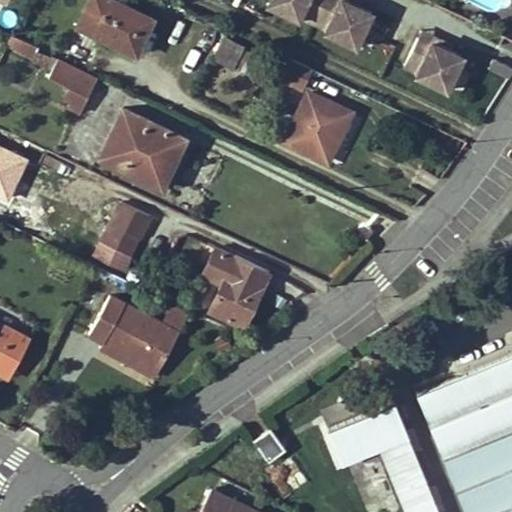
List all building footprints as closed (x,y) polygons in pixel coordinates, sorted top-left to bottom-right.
[(101,35),(134,51),(151,17),(116,0),(88,0),(77,22),(101,35)] [(270,0),(268,5),(298,20),(300,16),(313,23),(326,29),(325,32),(355,46),(370,13),(359,9),(350,5),(351,0),(350,0),(341,0),(340,2),(335,0),(270,0)] [(361,4),(351,0),(350,5),(359,9),(361,4)] [(98,41),(101,35),(77,22),(74,29),(98,41)] [(221,39),(224,34),(217,31),(215,35),(195,26),(190,36),(216,49),(221,39)] [(5,45),(23,54),(29,42),(11,33),(5,45)] [(415,37),(402,65),(416,71),(414,74),(446,89),(461,56),(447,50),(437,45),(439,40),(431,37),(428,44),(415,37)] [(254,77),(263,59),(221,39),(216,49),(213,57),(254,77)] [(450,45),(439,40),(437,45),(447,50),(450,45)] [(23,54),(45,63),(49,54),(38,49),(39,46),(29,42),(23,54)] [(57,58),(49,54),(45,63),(52,67),(57,58)] [(47,78),(68,89),(86,97),(96,76),(57,58),(52,67),(47,78)] [(328,147),(335,131),(338,132),(348,112),(319,98),(326,83),(302,71),(293,90),(304,96),(284,138),(314,153),(319,143),(328,147)] [(79,113),(86,97),(68,89),(61,105),(79,113)] [(184,136),(123,105),(99,155),(154,182),(169,152),(176,154),(184,136)] [(314,153),(326,159),(338,132),(335,131),(328,147),(319,143),(314,153)] [(176,154),(169,152),(154,182),(161,185),(176,154)] [(121,198),(110,221),(139,235),(143,228),(152,232),(159,218),(121,198)] [(130,254),(139,235),(110,221),(101,239),(130,254)] [(101,239),(93,255),(122,270),(130,254),(101,239)] [(201,272),(220,282),(208,308),(242,324),(268,270),(234,254),(234,255),(213,246),(201,272)] [(156,370),(177,331),(154,319),(110,294),(89,332),(103,340),(156,370)] [(188,311),(164,300),(158,312),(181,323),(188,311)] [(177,331),(181,323),(158,312),(154,319),(177,331)] [(0,361),(13,368),(29,337),(0,321),(0,361)] [(153,376),(156,370),(103,340),(99,346),(153,376)] [(511,511),(511,352),(415,392),(427,420),(464,511),(511,511)] [(0,372),(8,377),(13,368),(0,361),(0,372)] [(320,410),(327,428),(393,402),(386,383),(320,410)] [(340,463),(381,447),(407,436),(393,402),(327,428),(340,463)] [(267,460),(284,448),(269,427),(252,439),(267,460)] [(437,511),(407,436),(381,447),(406,511),(437,511)] [(258,511),(211,489),(199,511),(258,511)]
